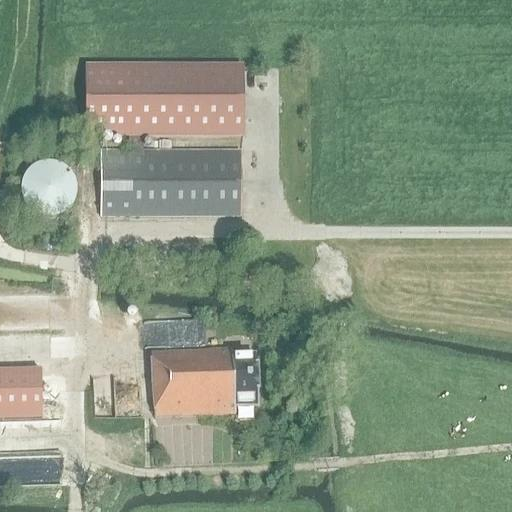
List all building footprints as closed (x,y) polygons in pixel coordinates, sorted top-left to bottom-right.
[(98,220),(238,220),(238,153),(141,153),(141,138),(241,137),(241,69),(113,70),(113,138),(127,138),(127,153),(100,153),(98,220)] [(71,190),(71,185),(71,181),(69,176),(65,169),(57,164),(51,163),(45,163),(40,164),(36,166),(30,171),(27,176),(26,180),(25,187),(26,191),(27,195),(32,201),(36,205),(41,207),(49,208),(54,207),(59,206),(64,202),(68,196),(71,190)] [(71,336),(43,336),(43,354),(50,354),(50,362),(71,362),(71,336)] [(231,410),(254,409),(252,358),(229,359),(229,352),(191,353),(151,355),(153,420),(232,417),(231,410)] [(0,372),(0,421),(41,421),(40,371),(0,372)]
